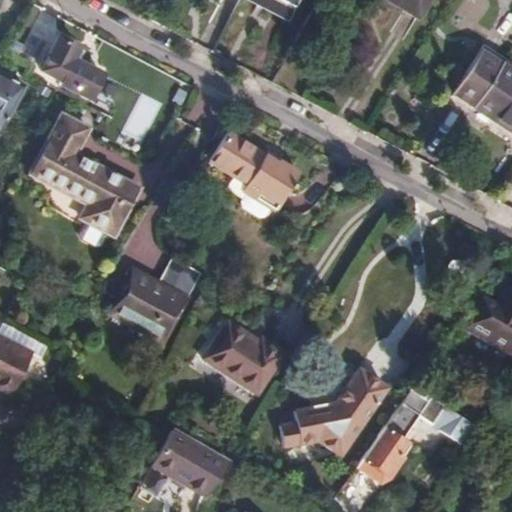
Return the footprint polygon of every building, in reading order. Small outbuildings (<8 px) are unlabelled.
[(244,0),(284,20),(295,0),(244,0)] [(381,0),(419,22),(431,0),(381,0)] [(56,37),(36,69),(55,81),(83,98),(96,77),(67,60),(74,48),(56,37)] [(447,93),(469,108),(497,66),(475,51),(447,93)] [(497,66),(469,108),(511,136),(511,72),(499,64),(497,66)] [(0,118),(18,86),(6,79),(0,75),(0,118)] [(77,221),(111,239),(133,198),(119,191),(113,180),(71,157),(86,130),(58,116),(26,178),(85,208),(77,221)] [(270,208),(274,211),(297,174),(265,154),(263,158),(226,135),(209,162),(233,177),(227,189),(242,199),(240,202),(241,208),(258,218),(264,217),(270,208)] [(130,234),(121,253),(143,264),(152,244),(130,234)] [(169,261),(164,271),(192,287),(198,277),(169,261)] [(105,318),(144,338),(174,279),(191,288),(192,287),(164,271),(156,285),(130,272),(105,318)] [(174,279),(144,338),(160,346),(191,288),(174,279)] [(486,338),(511,354),(511,293),(506,290),(494,309),(481,301),(463,329),(483,342),(486,338)] [(208,367),(231,327),(225,323),(199,361),(208,367)] [(256,343),(231,327),(208,367),(254,397),(281,355),(258,340),(256,343)] [(22,373),(0,362),(0,412),(1,413),(22,373)] [(357,371),(332,411),(312,415),(311,410),(294,414),(296,426),(279,429),(283,449),(316,442),(339,457),(386,389),(357,371)] [(427,394),(414,386),(396,412),(409,421),(427,394)] [(478,428),(448,408),(436,425),(467,446),(478,428)] [(393,429),(388,425),(384,429),(357,469),(359,470),(367,468),(370,465),(389,478),(405,455),(400,452),(405,444),(390,434),(393,429)] [(420,446),(435,454),(444,436),(430,429),(420,446)] [(228,468),(169,433),(149,468),(206,501),(213,491),(228,468)]
